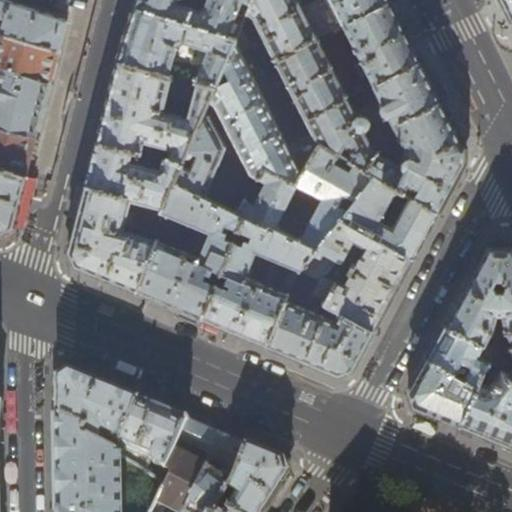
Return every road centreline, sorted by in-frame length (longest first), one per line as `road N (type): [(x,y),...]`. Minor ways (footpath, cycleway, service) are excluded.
road 1 (tertiary): [(31,303),(350,435)]
road 2 (residential): [(511,131),(350,435)]
road 3 (residential): [(110,0),(31,303)]
road 4 (residential): [(31,303),(29,511)]
road 5 (tertiary): [(350,435),(511,502)]
road 6 (secondary): [(511,121),(454,0)]
